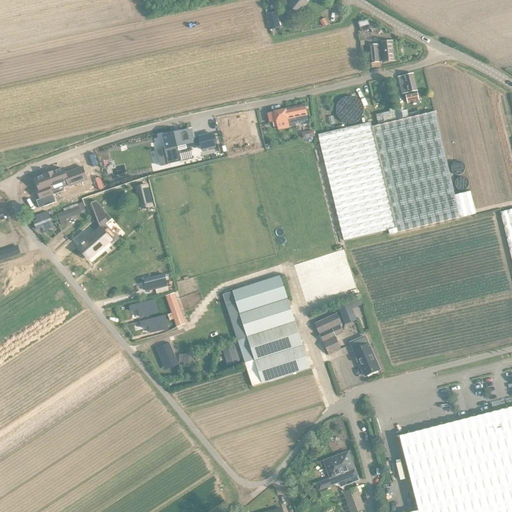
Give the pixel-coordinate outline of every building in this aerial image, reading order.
[(308,1),(307,0),(292,0),(288,5),(289,6),(285,10),(291,14),(294,10),(298,13),(304,7),(305,8),(309,4),(307,2),(308,1)] [(270,30),(280,27),(276,12),(266,14),(270,30)] [(378,50),(377,45),(369,45),(371,67),(380,66),(379,62),(394,60),(392,41),(381,42),(382,49),(378,50)] [(407,103),(419,100),(417,90),(413,73),(398,77),(402,94),(405,93),(407,103)] [(343,98),(347,116),(360,113),(357,95),(343,98)] [(286,109),(285,109),(267,113),(269,123),(276,121),(277,125),(278,129),(295,125),(295,123),(302,122),(302,125),(308,123),(307,115),(305,105),(286,109)] [(402,111),(401,107),(395,108),(398,119),(407,116),(406,110),(402,111)] [(453,191),(436,111),(373,126),(372,122),(315,134),(339,244),(479,213),(473,187),(453,191)] [(174,133),(163,136),(165,147),(164,148),(167,164),(181,161),(179,153),(192,150),(191,147),(200,145),(201,150),(215,146),(212,134),(210,134),(211,135),(203,137),(203,136),(198,137),(199,138),(194,139),(192,129),(180,132),(175,133),(174,133)] [(303,137),(313,135),(312,129),(302,132),(303,137)] [(233,140),(236,151),(259,145),(256,134),(233,140)] [(62,167),(35,179),(39,190),(37,191),(41,198),(36,200),(39,208),(56,201),(53,194),(65,189),(64,186),(87,177),(82,165),(69,171),(69,172),(65,174),(62,167)] [(134,180),(135,185),(148,182),(147,177),(134,180)] [(146,185),(136,187),(142,208),(151,206),(146,185)] [(106,224),(112,219),(96,200),(90,202),(100,228),(78,247),(88,259),(91,257),(115,235),(106,224)] [(61,224),(67,222),(65,218),(81,213),(80,211),(84,209),(82,202),(69,207),(70,209),(57,214),(61,224)] [(511,208),(499,211),(511,263),(511,208)] [(47,212),(36,216),(37,220),(33,222),(36,229),(42,227),(43,231),(53,227),(47,212)] [(0,259),(12,256),(10,249),(0,252),(0,259)] [(164,274),(144,279),(147,291),(167,286),(164,274)] [(238,308),(240,314),(287,299),(285,292),(280,276),(232,291),(238,308)] [(232,291),(223,294),(230,317),(240,314),(238,308),(232,291)] [(166,296),(173,316),(181,313),(174,293),(166,296)] [(310,368),(287,299),(240,314),(230,317),(229,317),(245,363),(251,386),(310,368)] [(344,324),(365,316),(359,299),(338,307),(344,324)] [(140,309),(136,300),(130,303),(130,302),(124,305),(130,320),(140,316),(138,310),(140,309)] [(331,316),(329,310),(312,318),(314,323),(315,323),(328,354),(341,349),(335,336),(343,333),(340,327),(342,326),(337,313),(331,316)] [(160,332),(158,327),(152,313),(142,317),(148,330),(151,329),(153,335),(160,332)] [(185,323),(183,318),(174,321),(176,327),(185,323)] [(169,343),(156,348),(165,370),(178,364),(169,343)] [(368,344),(353,350),(365,376),(379,369),(368,344)] [(222,349),(227,364),(239,361),(234,346),(222,349)] [(179,354),(179,362),(184,362),(184,367),(194,367),(194,354),(184,353),(184,354),(179,354)] [(511,511),(511,406),(399,436),(418,510),(412,511),(511,511)] [(323,460),(329,478),(316,483),(319,490),(338,483),(340,487),(359,480),(357,476),(348,451),(323,460)] [(350,511),(355,511),(364,509),(356,486),(343,491),(350,511)]
